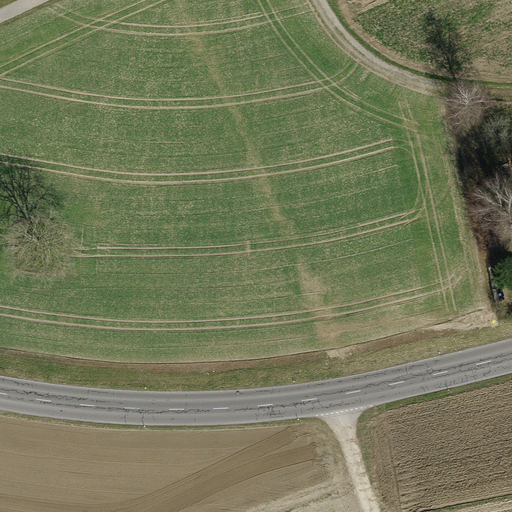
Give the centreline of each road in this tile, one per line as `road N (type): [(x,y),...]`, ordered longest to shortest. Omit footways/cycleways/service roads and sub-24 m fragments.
road 1 (tertiary): [(0,388),(104,404),(222,406),(332,395),(511,351)]
road 2 (track): [(317,0),(331,27),(368,59),(469,88),(511,88)]
road 3 (track): [(371,511),(332,395)]
